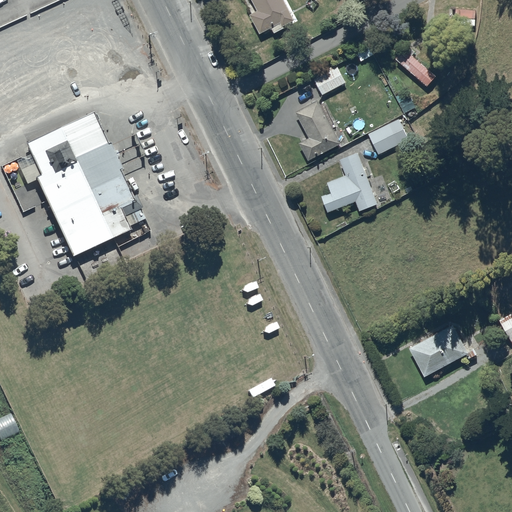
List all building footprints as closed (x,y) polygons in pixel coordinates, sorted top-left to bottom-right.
[(294,18),(284,0),(252,0),(258,9),(249,13),(260,33),(271,26),(274,32),(284,27),(283,24),(294,18)] [(456,7),(455,15),(475,17),(476,9),(456,7)] [(403,46),(394,57),(427,85),(436,74),(403,46)] [(313,75),(322,93),(346,81),(336,63),(313,75)] [(299,142),(309,159),(341,142),(333,127),(336,126),(324,102),(321,103),(318,99),(295,111),(309,137),(299,142)] [(99,121),(15,163),(66,264),(150,221),(99,121)] [(377,202),(358,152),(340,158),(346,174),(327,180),(331,191),(322,194),(328,210),(356,199),(360,209),(377,202)] [(511,311),(499,318),(511,340),(511,339),(511,311)] [(454,322),(410,346),(424,375),(466,354),(468,357),(476,353),(473,347),(468,349),(454,322)]
